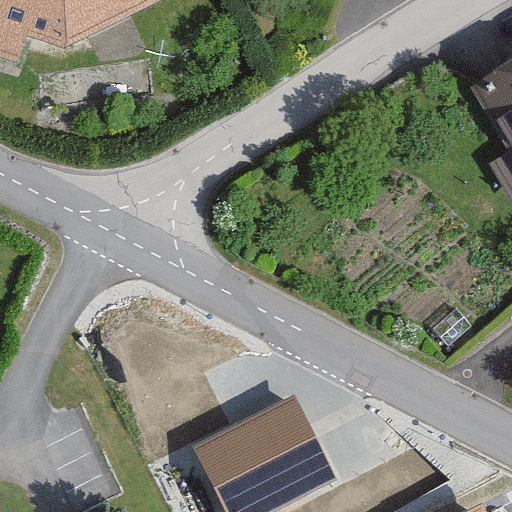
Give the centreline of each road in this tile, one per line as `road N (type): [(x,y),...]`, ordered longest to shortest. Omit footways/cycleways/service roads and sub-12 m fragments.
road 1 (residential): [(511,436),(106,222)]
road 2 (residential): [(106,222),(462,0)]
road 3 (residential): [(106,222),(0,161)]
